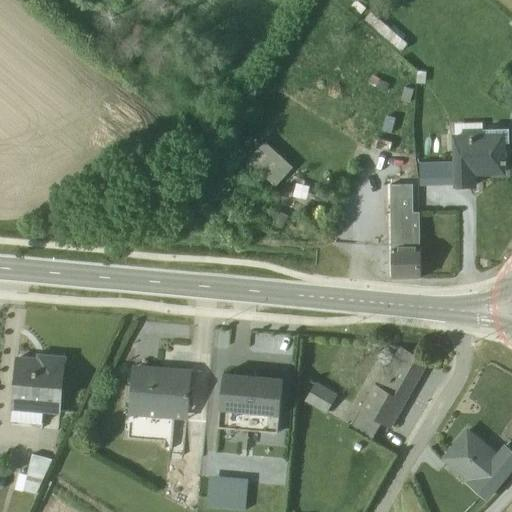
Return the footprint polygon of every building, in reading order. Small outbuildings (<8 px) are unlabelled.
[(388,85),(372,76),(368,84),(384,92),(388,85)] [(390,135),(395,120),(384,117),(380,132),(390,135)] [(438,166),(439,182),(455,181),(455,186),(473,186),(473,174),(502,173),(502,144),(508,144),(508,130),(482,131),(481,124),(452,125),(453,135),(451,135),(452,165),(438,166)] [(292,168),(264,142),(247,160),(276,186),(292,168)] [(391,279),(420,279),(417,213),(412,213),(411,186),(390,186),(391,279)] [(381,367),(357,410),(359,411),(350,427),(371,439),(380,423),(389,428),(426,365),(398,349),(386,369),(381,367)] [(16,360),(10,423),(40,425),(42,414),(58,415),(63,360),(45,359),(44,366),(36,365),(36,362),(16,360)] [(132,366),(129,416),(185,421),(189,371),(170,369),(132,366)] [(220,372),(216,430),(277,434),(281,376),(220,372)] [(336,395),(316,383),(304,403),(325,415),(336,395)] [(466,432),(443,459),(467,479),(463,483),(483,500),(511,466),(511,454),(504,448),(495,457),(466,432)] [(17,474),(13,490),(34,495),(50,461),(31,456),(26,476),(17,474)] [(210,479),(207,508),(242,511),(244,511),(247,483),(210,479)] [(511,511),(511,500),(500,511),(511,511)]
